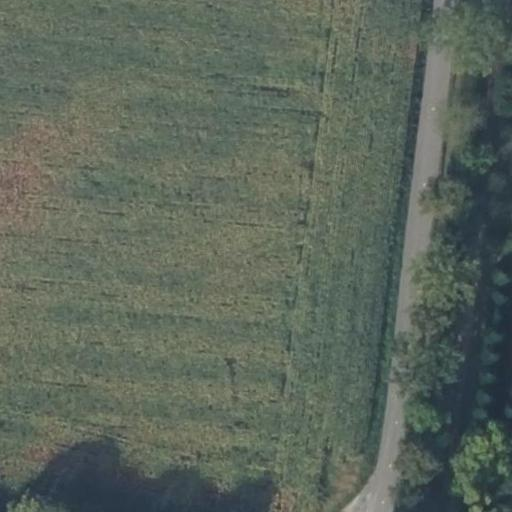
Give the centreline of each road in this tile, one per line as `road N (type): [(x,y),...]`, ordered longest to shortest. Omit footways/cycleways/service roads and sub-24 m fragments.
road 1 (unclassified): [(446,0),(400,362),(366,511)]
road 2 (track): [(433,511),(511,73)]
